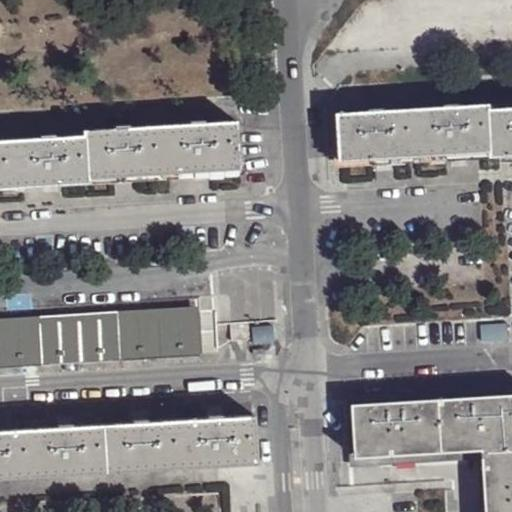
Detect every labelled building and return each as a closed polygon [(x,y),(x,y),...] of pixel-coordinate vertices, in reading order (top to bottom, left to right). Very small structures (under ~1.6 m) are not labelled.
[(497,155),(495,111),(495,107),(425,112),(428,159),(497,155)] [(511,158),(511,110),(495,111),(497,155),(497,159),(511,158)] [(428,159),(425,112),(344,118),(346,165),(428,159)] [(167,135),(170,182),(245,178),(242,130),(167,135)] [(170,182),(167,135),(90,140),(90,145),(93,187),(170,182)] [(93,187),(90,145),(14,149),(18,196),(92,192),(93,187)] [(0,196),(18,196),(14,149),(0,150),(0,196)] [(0,373),(204,362),(203,321),(120,326),(0,333),(0,373)] [(511,455),(511,396),(494,397),(480,399),(470,399),(460,399),(445,402),(449,457),(448,459),(487,458),(511,455)] [(363,464),(448,459),(449,457),(445,402),(432,401),(424,403),(412,404),(395,405),(383,405),(374,406),(360,407),(363,461),(363,464)] [(263,472),(260,425),(184,429),(187,477),(263,472)] [(187,477),(184,429),(108,434),(111,481),(187,477)] [(111,481),(108,434),(32,438),(35,486),(111,481)] [(0,488),(35,486),(32,438),(0,439),(0,488)] [(511,511),(511,455),(487,458),(490,511),(511,511)]
